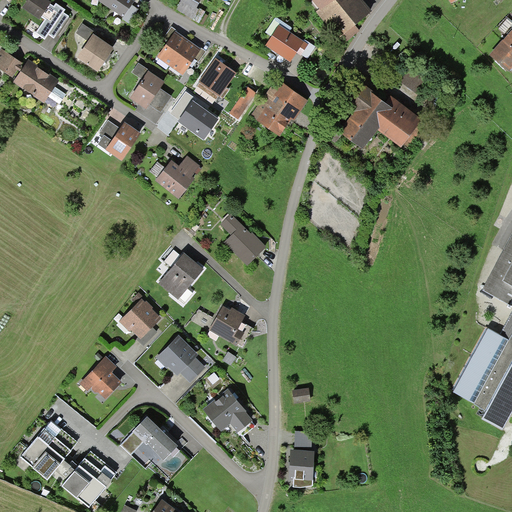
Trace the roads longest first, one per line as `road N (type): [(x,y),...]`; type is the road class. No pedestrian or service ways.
road 1 (residential): [(268,486),(280,260),(326,98)]
road 2 (residential): [(268,486),(249,481),(113,353)]
road 3 (residential): [(159,9),(326,98)]
